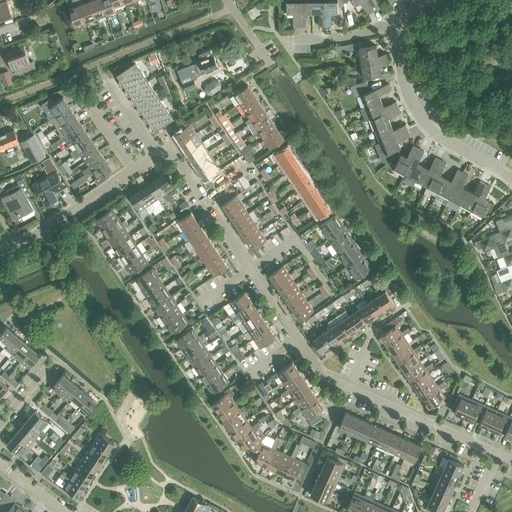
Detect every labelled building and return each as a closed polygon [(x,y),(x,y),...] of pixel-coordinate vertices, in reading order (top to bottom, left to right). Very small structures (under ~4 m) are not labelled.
[(0,0),(0,21),(13,17),(7,1),(9,0),(0,0)] [(75,25),(85,22),(77,0),(71,0),(74,7),(69,9),(75,25)] [(77,0),(85,22),(95,18),(89,1),(84,3),(83,0),(77,0)] [(92,0),(89,1),(95,18),(105,14),(100,0),(92,0)] [(100,0),(105,14),(116,10),(114,7),(111,0),(100,0)] [(293,27),(299,27),(298,0),(285,0),(286,13),(293,13),(293,27)] [(305,13),(311,13),(311,0),(298,0),(299,27),(305,27),(305,13)] [(311,0),(311,13),(318,13),(318,26),(324,26),(324,0),(311,0)] [(336,13),(336,0),(324,0),(324,26),(330,26),(330,13),(336,13)] [(366,15),(372,12),(365,0),(351,0),(354,5),(360,2),(366,15)] [(365,0),(372,12),(377,9),(372,0),(365,0)] [(153,17),(145,20),(147,26),(155,23),(153,17)] [(143,24),(141,19),(132,23),(134,28),(143,25),(143,24)] [(356,50),(356,44),(336,47),(337,53),(356,50)] [(29,62),(23,46),(6,53),(11,67),(9,67),(11,70),(13,69),(15,75),(35,68),(32,61),(29,62)] [(359,49),(361,63),(387,59),(386,54),(378,56),(376,46),(359,49)] [(157,69),(161,67),(156,54),(149,57),(152,65),(155,64),(157,69)] [(190,65),(180,69),(184,78),(191,75),(192,78),(204,73),(218,67),(213,55),(199,61),(199,62),(194,63),(196,69),(192,71),(190,65)] [(380,75),(379,66),(387,65),(387,59),(361,63),(363,78),(380,75)] [(140,110),(142,112),(143,112),(147,118),(146,118),(148,121),(149,120),(153,127),(152,127),(154,130),(172,117),(136,64),(119,75),(123,82),(122,83),(124,86),(125,85),(129,91),(128,92),(130,95),(131,94),(135,100),(134,101),(136,104),(137,103),(141,109),(140,110)] [(8,71),(0,74),(4,86),(12,83),(8,71)] [(165,94),(170,92),(163,76),(158,78),(165,94)] [(341,80),(342,86),(355,84),(354,78),(341,80)] [(192,79),(182,83),(185,91),(196,87),(193,79),(192,79)] [(205,86),(204,90),(207,94),(212,95),(220,89),(221,85),(218,81),(214,80),(205,86)] [(388,84),(360,96),(364,108),(361,109),(361,110),(381,101),(378,95),(390,90),(388,84)] [(233,95),(240,104),(254,95),(248,85),(233,95)] [(260,104),(254,95),(240,104),(246,113),(260,104)] [(40,106),(44,111),(45,110),(48,115),(46,117),(49,120),(69,107),(63,97),(53,103),(50,99),(40,106)] [(383,107),(381,101),(361,110),(365,121),(398,107),(395,102),(383,107)] [(245,122),(248,125),(266,113),(260,104),(246,113),(250,119),(245,122)] [(57,120),(61,125),(75,116),(69,107),(49,120),(51,124),(57,120)] [(388,118),(400,113),(398,107),(365,121),(369,119),(374,131),(390,124),(388,118)] [(342,117),(341,109),(334,112),(338,119),(342,117)] [(254,134),(258,131),(272,122),(266,113),(248,125),(254,134)] [(231,123),(225,114),(218,118),(224,127),(231,123)] [(64,131),(59,135),(61,138),(81,124),(75,116),(61,125),(64,131)] [(258,131),(264,140),(278,130),(272,122),(258,131)] [(224,127),(231,136),(235,134),(232,129),(234,127),(231,123),(224,127)] [(69,138),(73,143),(87,133),(81,124),(61,138),(48,147),(51,152),(58,147),(57,146),(63,142),(69,138)] [(374,131),(379,142),(407,131),(405,125),(393,130),(390,124),(374,131)] [(189,125),(175,134),(181,143),(195,134),(189,125)] [(13,145),(19,142),(14,130),(0,135),(0,150),(6,148),(7,150),(14,148),(13,145)] [(270,149),(284,139),(278,130),(264,140),(270,149)] [(398,141),(410,136),(407,131),(379,142),(384,154),(400,148),(398,141)] [(237,132),(235,134),(231,136),(237,145),(243,141),(237,132)] [(70,153),(73,156),(93,142),(87,133),(73,143),(76,149),(70,153)] [(181,143),(187,152),(201,143),(195,134),(181,143)] [(33,164),(46,156),(34,135),(21,142),(33,164)] [(49,142),(45,136),(40,139),(44,145),(49,142)] [(241,151),(243,154),(252,148),(249,144),(247,146),(243,141),(237,145),(241,151)] [(81,155),(85,161),(99,151),(93,142),(73,156),(75,159),(81,155)] [(187,152),(193,161),(207,152),(201,143),(187,152)] [(274,155),(281,164),(294,155),(288,146),(274,155)] [(393,170),(403,176),(418,149),(413,146),(406,158),(401,155),(393,170)] [(251,156),(255,153),(252,148),(243,154),(249,163),(254,160),(251,156)] [(418,149),(403,176),(415,182),(423,166),(417,163),(423,152),(418,149)] [(89,167),(83,171),(85,174),(106,160),(99,151),(85,161),(89,167)] [(213,161),(207,152),(193,161),(199,170),(213,161)] [(281,164),(286,173),(300,164),(294,155),(281,164)] [(49,158),(43,161),(45,166),(52,162),(49,158)] [(415,182),(426,188),(440,161),(435,158),(428,169),(423,166),(415,182)] [(112,169),(106,160),(85,174),(87,177),(93,173),(97,178),(94,180),(97,186),(107,179),(103,175),(112,169)] [(219,170),(213,161),(199,170),(206,180),(219,170)] [(440,161),(426,188),(437,194),(445,179),(439,175),(445,164),(440,161)] [(49,177),(33,185),(40,197),(42,196),(47,204),(57,199),(53,192),(64,186),(57,173),(59,172),(52,162),(45,166),(43,167),(49,177)] [(59,166),(58,166),(61,170),(64,175),(68,172),(71,170),(65,162),(62,163),(59,166)] [(292,182),(306,173),(300,164),(286,173),(292,182)] [(437,194),(448,200),(462,173),(457,170),(451,181),(445,179),(437,194)] [(179,191),(176,187),(166,172),(156,179),(166,192),(170,199),(174,197),(173,195),(179,191)] [(25,195),(30,192),(20,173),(14,176),(19,185),(7,192),(9,195),(2,199),(14,220),(33,209),(25,195)] [(312,182),(306,173),(292,182),(298,191),(312,182)] [(459,206),(466,192),(467,190),(462,187),(468,176),(462,173),(448,200),(459,206)] [(170,199),(166,192),(156,179),(148,185),(157,199),(163,195),(167,201),(170,199)] [(298,191),(304,200),(318,191),(312,182),(298,191)] [(473,193),(467,190),(466,192),(459,206),(470,212),(485,185),(479,182),(473,193)] [(139,190),(140,192),(153,211),(156,209),(155,207),(161,204),(157,199),(148,185),(139,190)] [(484,200),(490,188),(485,185),(470,212),(481,218),(489,202),(484,200)] [(153,211),(140,192),(139,190),(130,196),(140,211),(145,207),(149,213),(153,211)] [(324,200),(318,191),(304,200),(310,209),(324,200)] [(274,202),(279,199),(275,193),(271,196),(274,202)] [(228,213),(242,204),(236,195),(222,204),(228,213)] [(316,218),(330,209),(324,200),(310,209),(316,218)] [(186,202),(179,206),(182,212),(189,207),(186,202)] [(228,213),(234,222),(248,213),(242,204),(228,213)] [(265,209),(267,213),(275,208),(272,204),(268,206),(269,207),(265,209)] [(95,220),(101,229),(118,217),(112,208),(95,220)] [(191,212),(177,222),(184,231),(197,222),(191,212)] [(248,213),(234,222),(240,231),(254,222),(248,213)] [(319,225),(329,239),(344,229),(335,215),(319,225)] [(500,232),(504,243),(511,239),(511,231),(510,228),(511,227),(511,215),(495,222),(500,232)] [(122,222),(118,217),(101,229),(107,238),(128,224),(126,220),(122,222)] [(297,217),(293,220),(297,226),(301,223),(297,217)] [(184,231),(190,240),(203,231),(197,222),(184,231)] [(240,231),(246,240),(260,231),(254,222),(240,231)] [(128,224),(107,238),(113,247),(130,235),(125,227),(129,224),(128,224)] [(153,224),(148,228),(152,233),(157,229),(153,224)] [(338,252),(353,242),(344,229),(329,239),(338,252)] [(203,231),(190,240),(196,249),(209,239),(203,231)] [(252,250),(266,240),(260,231),(246,240),(252,250)] [(483,252),(494,248),(498,258),(503,256),(509,253),(504,243),(500,232),(479,241),(482,248),(483,252)] [(113,247),(119,256),(136,244),(136,241),(134,238),(132,237),(130,235),(113,247)] [(152,239),(147,242),(151,248),(153,247),(156,244),(152,239)] [(196,249),(202,258),(215,248),(209,239),(196,249)] [(338,252),(346,266),(362,255),(353,242),(338,252)] [(119,256),(125,265),(142,253),(136,244),(119,256)] [(202,258),(207,267),(221,257),(215,248),(202,258)] [(325,261),(316,248),(310,252),(319,265),(325,261)] [(511,252),(509,253),(503,256),(507,267),(496,271),(501,282),(496,284),(511,277),(511,252)] [(149,262),(142,253),(125,265),(131,274),(149,262)] [(355,279),(371,269),(362,255),(346,266),(355,279)] [(228,267),(221,257),(207,267),(214,276),(228,267)] [(172,267),(166,258),(161,261),(167,271),(172,267)] [(325,264),(320,267),(324,272),(329,269),(325,264)] [(269,275),(276,284),(290,275),(284,265),(269,275)] [(135,280),(141,289),(158,277),(158,273),(156,270),(153,270),(152,268),(135,280)] [(192,269),(187,273),(190,278),(195,274),(192,269)] [(497,274),(491,276),(494,283),(500,281),(497,274)] [(296,284),(290,275),(276,284),(282,293),(296,284)] [(141,289),(147,298),(164,286),(158,277),(141,289)] [(511,277),(496,284),(499,290),(503,288),(505,293),(511,289),(511,277)] [(282,293),(288,302),(302,293),(296,284),(282,293)] [(147,298),(153,307),(170,295),(164,286),(147,298)] [(187,298),(191,295),(189,292),(188,290),(183,294),(186,299),(187,298)] [(376,297),(386,311),(395,305),(385,291),(376,297)] [(229,303),(235,312),(251,301),(244,292),(229,303)] [(293,311),(308,302),(302,293),(288,302),(293,311)] [(171,297),(170,295),(153,307),(159,316),(176,304),(176,301),(174,297),(171,297)] [(377,317),(386,311),(376,297),(367,303),(377,317)] [(257,310),(251,301),(235,312),(241,321),(257,310)] [(314,311),(308,302),(293,311),(300,320),(314,311)] [(367,323),(377,317),(367,303),(358,309),(367,323)] [(159,316),(165,325),(182,313),(176,304),(159,316)] [(358,309),(349,315),(358,329),(367,323),(358,309)] [(241,321),(237,324),(243,332),(247,330),(263,319),(257,310),(241,321)] [(182,313),(165,325),(171,334),(188,322),(182,313)] [(349,335),(358,329),(349,315),(340,321),(349,335)] [(396,325),(399,323),(395,318),(381,327),(385,332),(396,325)] [(247,330),(253,338),(269,328),(263,319),(247,330)] [(215,325),(221,334),(227,331),(221,322),(221,321),(215,325)] [(340,321),(331,327),(340,341),(349,335),(340,321)] [(380,335),(386,345),(402,334),(401,333),(396,325),(385,332),(380,335)] [(0,334),(0,344),(4,347),(15,334),(6,327),(0,334)] [(218,334),(213,327),(213,328),(206,332),(211,340),(218,335),(218,334)] [(331,347),(340,341),(331,327),(322,333),(331,347)] [(175,340),(182,349),(199,337),(192,328),(175,340)] [(260,348),(275,337),(269,328),(253,338),(260,348)] [(230,338),(231,337),(227,331),(221,334),(226,341),(230,338)] [(322,354),(331,347),(322,333),(313,339),(322,354)] [(15,334),(4,347),(12,354),(23,341),(15,334)] [(392,354),(408,343),(403,336),(402,334),(386,345),(392,354)] [(199,337),(182,349),(188,358),(205,346),(199,337)] [(12,354),(20,361),(31,348),(23,341),(12,354)] [(413,351),(408,343),(392,354),(398,363),(414,352),(413,351)] [(438,349),(435,343),(434,343),(430,346),(434,352),(438,349)] [(188,358),(194,367),(211,355),(205,346),(188,358)] [(29,369),(40,355),(31,348),(20,361),(29,369)] [(239,362),(245,358),(238,349),(233,352),(239,362)] [(438,349),(434,352),(439,360),(444,357),(438,349)] [(404,372),(420,361),(415,354),(414,352),(398,363),(404,372)] [(211,355),(194,367),(200,375),(217,364),(211,355)] [(404,372),(411,381),(426,370),(425,368),(420,361),(404,372)] [(450,366),(447,361),(446,361),(442,364),(445,370),(450,366)] [(279,377),(282,382),(298,371),(292,362),(273,375),(276,379),(279,377)] [(200,375),(206,384),(223,373),(217,364),(200,375)] [(454,372),(450,366),(445,370),(449,375),(454,372)] [(416,390),(432,379),(427,372),(426,370),(411,381),(416,390)] [(281,394),(282,395),(304,380),(298,371),(282,382),(287,389),(281,394)] [(206,384),(212,394),(229,382),(223,373),(206,384)] [(51,388),(60,395),(71,381),(63,374),(51,388)] [(416,390),(422,398),(438,388),(437,386),(432,379),(416,390)] [(294,399),(310,389),(304,380),(282,395),(283,398),(290,393),(294,399)] [(60,395),(68,402),(79,388),(71,381),(60,395)] [(263,395),(268,392),(261,382),(257,386),(263,395)] [(88,395),(79,388),(68,402),(76,409),(88,395)] [(218,412),(235,401),(231,396),(234,394),(229,388),(225,391),(226,394),(212,403),(218,412)] [(444,397),(439,390),(438,388),(422,398),(429,408),(436,403),(442,398),(444,397)] [(316,397),(310,389),(294,399),(300,407),(293,412),(294,413),(316,397)] [(454,413),(463,417),(471,400),(458,394),(452,409),(455,410),(454,413)] [(76,409),(85,416),(96,402),(88,395),(76,409)] [(317,411),(323,407),(316,397),(294,413),(296,416),(302,411),(307,418),(317,411)] [(442,398),(436,403),(439,407),(440,408),(446,403),(445,403),(442,398)] [(473,422),(475,419),(477,420),(484,405),(471,400),(463,417),(473,422)] [(218,412),(225,421),(248,406),(247,404),(240,409),(235,401),(218,412)] [(479,424),(489,429),(496,411),(484,405),(477,420),(480,421),(479,424)] [(248,406),(225,421),(231,430),(247,419),(242,412),(249,408),(248,406)] [(286,419),(280,410),(275,413),(282,422),(286,419)] [(35,411),(28,419),(41,431),(46,434),(41,430),(48,422),(35,411)] [(321,417),(317,411),(307,418),(311,424),(321,417)] [(496,411),(489,429),(499,433),(500,430),(503,431),(509,417),(496,411)] [(338,427),(348,432),(355,416),(345,412),(338,427)] [(355,416),(348,432),(358,436),(364,421),(355,416)] [(231,430),(237,439),(260,424),(258,422),(255,424),(251,417),(247,420),(247,419),(231,430)] [(511,417),(509,417),(503,431),(505,432),(504,435),(511,438),(511,417)] [(46,434),(41,431),(28,419),(21,427),(34,439),(39,443),(46,434)] [(70,433),(75,427),(66,420),(65,423),(64,423),(61,426),(70,433)] [(358,436),(367,440),(374,425),(364,421),(358,436)] [(261,426),(260,424),(237,439),(243,449),(245,447),(250,453),(260,441),(265,436),(262,433),(258,427),(261,426)] [(374,425),(367,440),(376,444),(383,429),(374,425)] [(21,427),(14,436),(27,447),(34,439),(21,427)] [(376,444),(386,449),(392,433),(383,429),(376,444)] [(316,439),(319,434),(312,431),(310,436),(316,439)] [(114,443),(99,433),(93,442),(107,452),(114,443)] [(392,433),(386,449),(395,453),(402,437),(392,433)] [(56,442),(56,443),(60,446),(64,442),(55,434),(52,438),(56,442)] [(20,456),(27,447),(14,436),(7,444),(20,456)] [(263,443),(260,441),(250,453),(255,459),(255,461),(265,466),(278,437),(277,437),(272,447),(263,443)] [(278,437),(265,466),(274,470),(283,452),(275,449),(280,438),(278,437)] [(395,453),(404,457),(411,441),(402,437),(395,453)] [(404,457),(414,461),(421,446),(411,441),(404,457)] [(93,442),(87,451),(101,461),(107,452),(93,442)] [(52,447),(56,451),(60,446),(56,443),(52,447)] [(66,443),(63,448),(66,451),(67,449),(70,451),(73,448),(66,443)] [(274,470),(284,475),(298,445),(297,444),(291,456),(283,452),(274,470)] [(284,475),(295,480),(300,468),(303,462),(295,458),(301,446),(298,445),(284,475)] [(435,448),(430,445),(427,453),(432,455),(435,448)] [(87,451),(81,460),(96,470),(101,461),(87,451)] [(323,466),(340,474),(346,460),(339,457),(338,461),(327,456),(323,466)] [(455,461),(448,458),(444,468),(459,475),(464,465),(455,461)] [(90,479),(96,470),(81,460),(75,469),(90,479)] [(53,468),(52,467),(48,464),(45,468),(41,473),(45,477),(53,468)] [(323,466),(319,475),(336,483),(340,474),(323,466)] [(444,468),(440,477),(455,484),(459,475),(444,468)] [(75,469),(69,478),(83,488),(90,479),(75,469)] [(83,488),(69,478),(65,476),(62,474),(61,473),(59,477),(66,482),(63,487),(77,497),(83,488)] [(384,477),(374,473),(373,477),(370,484),(375,487),(378,481),(381,483),(384,477)] [(319,475),(315,485),(332,492),(336,483),(319,475)] [(440,477),(436,487),(451,494),(455,484),(440,477)] [(310,494),(328,502),(332,492),(315,485),(310,494)] [(431,496),(447,503),(451,494),(436,487),(431,496)] [(0,510),(10,497),(5,492),(4,494),(0,490),(0,510)] [(346,510),(351,511),(357,511),(364,496),(354,492),(346,510)] [(192,496),(187,506),(197,511),(203,511),(208,505),(192,496)] [(368,511),(373,501),(364,496),(357,511),(368,511)] [(440,511),(442,511),(447,503),(431,496),(425,510),(429,511),(431,508),(440,511)] [(16,501),(10,497),(0,510),(0,511),(20,511),(23,508),(15,502),(16,501)] [(368,511),(379,511),(383,505),(373,501),(368,511)]
